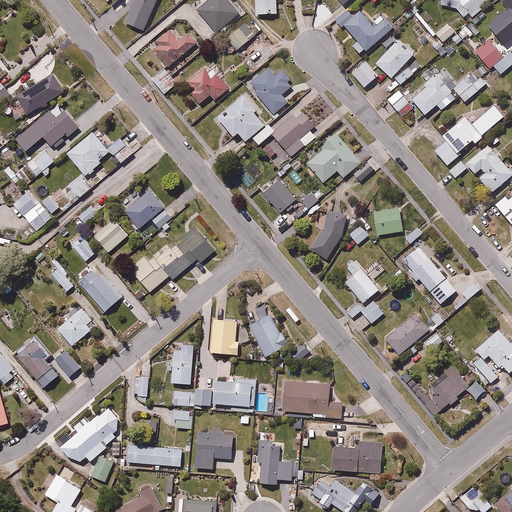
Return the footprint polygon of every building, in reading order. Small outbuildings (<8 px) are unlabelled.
[(157,0),(134,0),(124,22),(144,31),(157,0)] [(239,14),(227,0),(208,0),(197,10),(217,33),(239,14)] [(277,16),(276,0),(254,0),(255,16),(277,16)] [(482,4),(487,0),(441,0),(441,2),(459,7),(466,16),(471,12),(475,16),(485,8),(482,4)] [(498,26),(501,24),(511,35),(511,0),(498,0),(491,7),(500,17),(494,22),(498,26)] [(369,52),(396,26),(383,12),(375,20),(364,8),(357,15),(350,8),(335,22),(343,30),(347,27),(359,40),(355,44),(363,52),(366,49),(369,52)] [(485,24),(477,15),(452,37),(460,46),(485,24)] [(444,41),(457,30),(450,22),(438,33),(444,41)] [(244,23),(227,38),(237,51),(255,35),(244,23)] [(171,68),(202,42),(191,29),(181,37),(173,26),(156,40),(159,44),(155,48),(171,68)] [(407,64),(417,54),(400,38),(377,62),(402,85),(415,72),(407,64)] [(502,73),(511,65),(511,50),(505,56),(491,38),(474,51),(489,70),(495,65),(502,73)] [(178,84),(164,68),(153,78),(166,94),(178,84)] [(256,91),(256,94),(273,115),(288,103),(282,95),(292,86),(289,82),(291,80),(282,70),(275,76),(268,68),(250,84),(256,91)] [(209,75),(205,69),(188,81),(195,91),(191,94),(199,104),(210,96),(215,102),(230,91),(215,71),(209,75)] [(67,91),(56,72),(19,93),(30,113),(67,91)] [(457,98),(437,74),(424,85),(426,88),(411,100),(425,116),(437,106),(441,111),(457,98)] [(465,103),(486,84),(480,78),(474,84),(467,77),(454,89),(465,103)] [(0,104),(13,94),(0,79),(0,104)] [(410,102),(400,90),(388,100),(398,112),(410,102)] [(265,113),(246,92),(216,118),(234,139),(239,135),(245,143),(265,126),(259,118),(265,113)] [(81,126),(60,101),(17,138),(28,151),(47,135),(62,153),(72,144),(68,138),(81,126)] [(504,117),(494,106),(472,124),(465,117),(443,136),(446,141),(459,152),(473,141),(476,144),(483,138),(482,136),(504,117)] [(273,131),(269,125),(253,138),(259,145),(273,134),(292,157),(316,137),(310,131),(315,127),(303,113),(296,118),(293,115),(273,131)] [(0,128),(0,147),(10,140),(0,128)] [(111,148),(94,129),(68,152),(88,175),(114,152),(123,162),(135,152),(123,138),(111,148)] [(345,177),(364,161),(338,131),(323,144),(326,148),(308,163),(325,183),(339,170),(345,177)] [(459,152),(446,141),(435,151),(447,166),(461,154),(459,152)] [(39,175),(59,157),(47,144),(27,163),(39,175)] [(511,174),(511,173),(488,146),(466,164),(476,174),(481,169),(485,174),(479,179),(491,192),(511,174)] [(467,169),(461,162),(449,172),(456,178),(467,169)] [(374,171),(367,163),(354,175),(361,182),(374,171)] [(91,187),(82,174),(63,187),(73,200),(91,187)] [(300,202),(280,176),(263,189),(283,215),(300,202)] [(160,227),(175,214),(150,187),(126,209),(136,220),(130,226),(136,233),(152,219),(160,227)] [(321,199),(313,189),(301,199),(310,209),(321,199)] [(39,203),(29,191),(14,203),(24,216),(39,203)] [(41,212),(47,219),(62,207),(51,193),(43,200),(48,206),(41,212)] [(511,224),(511,197),(508,201),(505,197),(495,206),(511,224)] [(83,226),(100,211),(93,204),(76,218),(83,226)] [(403,206),(374,209),(377,234),(405,231),(403,206)] [(348,214),(326,211),(323,228),(310,249),(328,260),(345,235),(348,214)] [(360,244),(371,234),(368,231),(374,225),(364,215),(358,220),(361,224),(350,234),(360,244)] [(110,253),(131,234),(115,216),(103,227),(98,222),(89,230),(110,253)] [(183,237),(200,258),(204,263),(220,250),(199,224),(183,237)] [(424,234),(418,227),(406,239),(412,245),(424,234)] [(84,235),(72,245),(86,263),(98,253),(84,235)] [(158,258),(171,274),(175,279),(200,258),(183,237),(158,258)] [(458,290),(420,246),(404,260),(414,272),(410,275),(416,282),(420,279),(442,304),(458,290)] [(171,274),(158,258),(154,261),(148,253),(131,268),(150,291),(171,274)] [(383,288),(358,258),(347,267),(354,275),(347,280),(365,303),(383,288)] [(56,270),(52,274),(67,292),(76,285),(55,259),(50,263),(56,270)] [(96,268),(79,283),(105,313),(123,297),(96,268)] [(479,290),(474,283),(462,294),(467,300),(479,290)] [(386,312),(375,299),(363,310),(374,322),(386,312)] [(362,310),(355,301),(346,308),(353,317),(362,310)] [(94,318),(85,306),(60,327),(75,345),(93,329),(88,323),(94,318)] [(433,328),(418,310),(388,335),(402,353),(433,328)] [(281,332),(270,313),(250,324),(268,356),(292,343),(285,330),(281,332)] [(238,320),(214,317),(211,352),(240,355),(242,340),(236,339),(238,320)] [(446,339),(439,331),(427,341),(433,349),(446,339)] [(511,373),(511,346),(498,331),(476,350),(482,356),(473,364),(491,385),(500,377),(486,361),(490,358),(501,371),(503,369),(509,376),(511,373)] [(37,339),(19,353),(46,386),(60,375),(46,358),(50,355),(37,339)] [(194,383),(196,343),(180,342),(179,349),(173,349),(173,358),(169,358),(168,370),(173,370),(173,382),(194,383)] [(311,350),(305,343),(294,353),(300,360),(311,350)] [(0,351),(0,375),(6,383),(16,375),(11,370),(14,367),(0,351)] [(65,351),(56,361),(70,377),(81,368),(65,351)] [(470,387),(454,366),(426,390),(443,408),(451,401),(454,405),(463,397),(460,394),(470,387)] [(149,403),(150,375),(136,375),(136,403),(149,403)] [(216,381),(215,404),(233,405),(232,412),(269,413),(269,396),(257,395),(258,378),(236,377),(236,381),(216,381)] [(313,412),(313,417),(345,418),(345,400),(331,400),(331,380),(282,378),(282,410),(288,410),(288,416),(303,417),(303,411),(313,412)] [(210,385),(197,385),(197,404),(211,404),(210,385)] [(195,405),(195,390),(176,389),(175,404),(195,405)] [(0,425),(8,423),(0,392),(0,425)] [(71,455),(83,460),(87,456),(91,460),(120,437),(116,433),(120,429),(121,416),(111,405),(62,444),(71,455)] [(193,409),(175,407),(174,419),(192,420),(193,409)] [(238,435),(200,430),(195,467),(215,469),(216,456),(235,459),(238,435)] [(333,446),(331,471),(381,476),(384,443),(359,441),(357,448),(333,446)] [(283,443),(263,442),(262,484),(279,484),(280,478),(294,479),(294,459),(282,458),(283,443)] [(128,443),(127,461),(182,465),(183,448),(128,443)] [(118,462),(102,455),(93,475),(109,482),(118,462)] [(317,459),(301,459),(301,467),(317,467),(317,459)] [(308,469),(299,468),(298,481),(307,481),(308,469)] [(83,487),(57,472),(46,491),(59,499),(51,511),(97,511),(98,511),(80,501),(78,505),(74,503),(83,487)] [(357,491),(337,478),(332,486),(323,480),(314,493),(321,498),(318,502),(330,510),(335,504),(347,511),(360,511),(369,500),(376,504),(385,490),(366,477),(357,491)] [(476,483),(461,496),(475,511),(480,511),(488,504),(483,499),(487,495),(476,483)] [(113,511),(157,511),(169,506),(157,484),(112,509),(113,511)] [(504,511),(511,511),(511,489),(497,503),(504,511)] [(217,511),(219,500),(179,497),(178,511),(217,511)]
